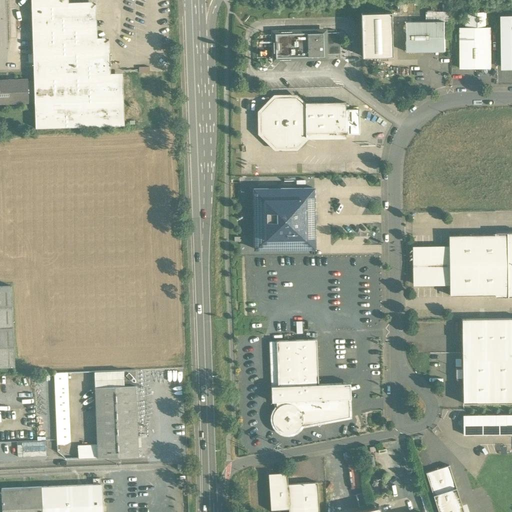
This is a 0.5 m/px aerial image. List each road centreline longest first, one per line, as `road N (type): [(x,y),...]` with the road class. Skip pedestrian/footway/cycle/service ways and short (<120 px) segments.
road 1 (secondary): [(207,511),(197,41)]
road 2 (residential): [(396,364),(394,151),(429,108),(511,98)]
road 3 (residential): [(221,511),(223,481),(240,464),(399,430)]
